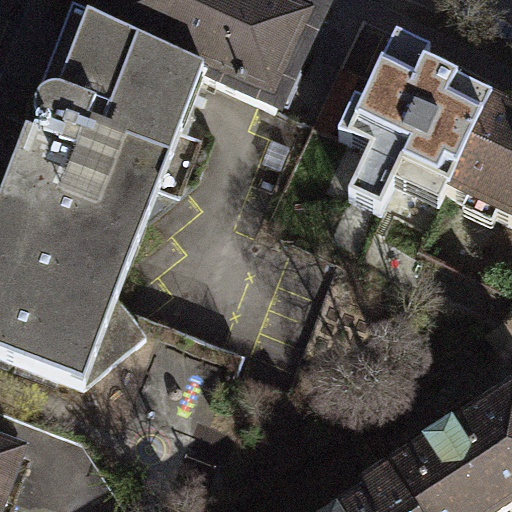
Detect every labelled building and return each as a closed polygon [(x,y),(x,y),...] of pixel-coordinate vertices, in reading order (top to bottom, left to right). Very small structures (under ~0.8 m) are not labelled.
[(273,115),(315,24),(262,0),(111,0),(117,3),(103,36),(205,85),(273,115)] [(0,209),(0,361),(85,394),(146,342),(118,307),(205,85),(103,36),(73,23),(57,62),(72,68),(59,104),(52,104),(47,105),(41,109),(38,111),(36,116),(34,121),(34,130),(36,135),(40,140),(48,144),(46,149),(26,142),(0,209)] [(446,198),(489,107),(424,78),(430,63),(396,48),(366,116),(356,111),(339,149),(371,164),(350,209),(383,224),(404,179),(446,198)] [(511,117),(489,107),(446,198),(511,228),(511,117)] [(407,511),(502,511),(511,506),(511,390),(382,474),(407,511)] [(0,511),(3,511),(23,460),(0,451),(0,511)] [(407,511),(382,474),(361,487),(368,498),(346,511),(407,511)]
